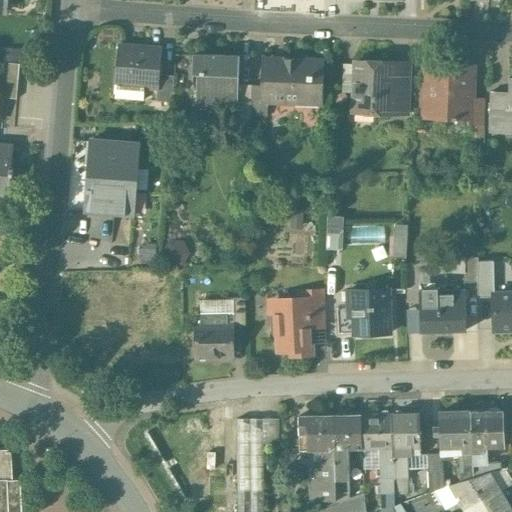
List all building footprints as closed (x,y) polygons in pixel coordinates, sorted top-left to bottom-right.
[(164,50),(119,46),(116,84),(145,86),(158,87),(161,87),(162,75),(164,50)] [(241,56),(195,54),(194,73),(201,74),(201,91),(208,91),(207,102),(239,103),(239,85),(241,56)] [(291,58),(288,60),(287,58),(284,57),(284,59),(278,59),(278,62),(267,61),(266,86),(270,86),(270,93),(274,93),(274,95),(284,95),(284,100),(321,102),(322,82),(323,77),(321,72),(317,69),(313,67),(299,67),(300,63),(298,60),(295,58),(291,58)] [(19,60),(8,60),(6,95),(17,96),(19,60)] [(395,62),(356,61),(355,111),(393,112),(394,85),(395,68),(395,62)] [(474,65),(428,64),(426,120),(428,120),(428,110),(442,110),(442,121),(454,121),(454,123),(458,123),(458,121),(470,122),(472,122),(472,98),(474,65)] [(176,76),(162,75),(161,87),(158,87),(157,101),(173,103),(176,76)] [(145,86),(116,84),(115,94),(117,94),(116,98),(144,100),(145,86)] [(252,85),(239,85),(239,103),(238,111),(251,112),(252,85)] [(266,86),(252,85),(251,112),(251,116),(269,117),(270,93),(270,86),(266,86)] [(409,85),(394,85),(393,112),(408,113),(409,85)] [(504,100),(492,99),(492,92),(491,92),(489,133),(503,133),(504,128),(504,100)] [(509,92),(492,92),(492,99),(504,100),(509,100),(509,92)] [(485,99),(472,98),(472,122),(470,122),(470,124),(484,125),(485,99)] [(442,110),(428,110),(428,120),(442,121),(442,110)] [(140,142),(90,138),(89,161),(93,161),(91,187),(87,187),(85,210),(134,213),(140,142)] [(13,145),(0,143),(0,202),(8,203),(10,180),(10,177),(12,177),(13,169),(11,169),(13,145)] [(384,239),(384,225),(351,224),(350,238),(384,239)] [(408,228),(399,227),(399,240),(407,241),(408,228)] [(343,230),(330,230),(329,257),(342,257),(343,230)] [(481,249),(468,249),(468,259),(481,259),(481,249)] [(468,259),(467,259),(466,284),(480,283),(481,259),(468,259)] [(160,271),(135,270),(135,280),(114,279),(113,298),(135,301),(132,322),(158,325),(162,284),(170,284),(171,270),(160,271)] [(101,277),(78,279),(78,292),(100,290),(101,277)] [(114,279),(101,277),(100,290),(99,298),(112,300),(113,298),(114,279)] [(390,289),(350,290),(351,309),(355,308),(356,334),(391,333),(390,289)] [(467,290),(421,291),(421,293),(423,293),(423,329),(455,329),(455,331),(467,331),(467,290)] [(328,292),(310,292),(310,298),(312,298),(313,324),(329,323),(328,302),(328,292)] [(511,293),(495,294),(496,329),(511,329),(511,293)] [(245,297),(233,298),(233,300),(234,314),(234,325),(246,324),(245,297)] [(310,298),(280,299),(280,314),(274,314),(275,333),(281,332),(281,350),(294,349),(294,354),(314,353),(313,324),(312,298),(310,298)] [(233,300),(200,301),(201,315),(234,314),(233,300)] [(201,315),(200,315),(201,326),(234,325),(234,314),(201,315)] [(201,326),(195,327),(196,359),(235,358),(234,325),(201,326)] [(503,411),(471,412),(473,465),(473,477),(489,472),(501,470),(500,461),(486,462),(486,451),(483,451),(483,447),(505,446),(503,411)] [(471,412),(439,413),(439,426),(434,426),(434,435),(440,435),(440,448),(462,447),(462,451),(459,451),(460,465),(473,465),(471,412)] [(419,413),(392,414),(394,455),(421,454),(419,413)] [(361,414),(333,415),(336,490),(336,493),(349,492),(348,457),(344,449),(362,449),(361,415),(361,414)] [(394,455),(392,414),(361,415),(362,449),(379,448),(380,479),(394,478),(394,477),(394,465),(394,455)] [(333,415),(298,416),(298,417),(299,451),(316,450),(317,477),(312,477),(312,489),(336,490),(333,415)] [(263,418),(237,418),(237,511),(263,511),(263,442),(279,442),(278,418),(263,418)] [(0,511),(21,511),(20,481),(12,482),(11,450),(0,450),(0,511)] [(442,453),(427,453),(428,456),(429,492),(445,487),(442,453)] [(408,465),(394,465),(394,477),(408,477),(408,465)] [(473,465),(460,465),(460,481),(473,477),(473,465)] [(460,481),(449,485),(458,500),(448,506),(451,511),(452,511),(462,505),(465,511),(511,511),(511,510),(489,472),(473,477),(460,481)] [(409,493),(408,477),(394,477),(394,478),(394,493),(409,493)] [(394,478),(380,479),(381,494),(394,493),(394,478)] [(336,490),(312,489),(312,501),(317,500),(317,508),(336,502),(336,493),(336,490)] [(317,508),(306,511),(366,511),(363,492),(336,502),(317,508)]
